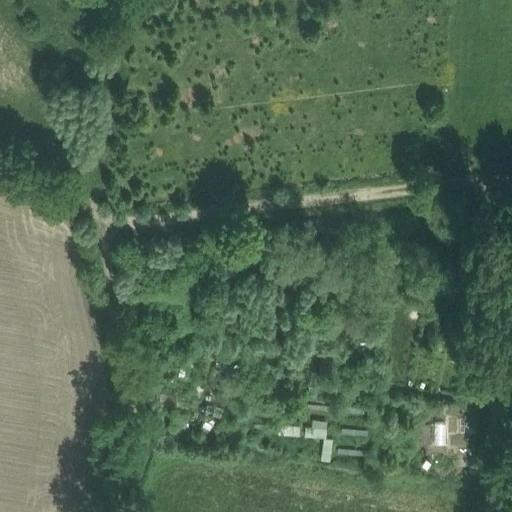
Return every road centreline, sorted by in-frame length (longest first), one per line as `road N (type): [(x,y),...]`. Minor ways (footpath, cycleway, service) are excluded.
road 1 (track): [(112,511),(132,434),(93,175),(125,0)]
road 2 (track): [(503,188),(454,184),(100,218),(0,169)]
road 3 (unclassified): [(502,511),(503,188),(511,185)]
